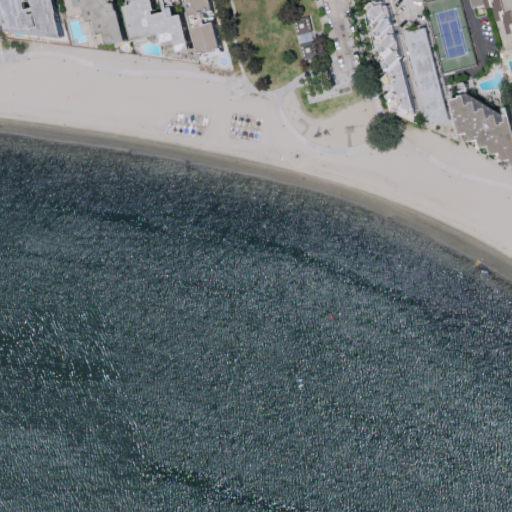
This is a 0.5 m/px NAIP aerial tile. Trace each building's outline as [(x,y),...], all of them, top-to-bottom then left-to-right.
[(5,0),(13,31),(71,39),(60,0),(5,0)] [(117,39),(104,0),(69,0),(67,15),(68,15),(85,19),(88,31),(95,32),(99,45),(117,39)] [(117,44),(135,42),(121,0),(81,0),(83,7),(91,6),(93,21),(101,19),(104,32),(112,32),(117,44)] [(142,41),(167,35),(170,46),(183,44),(186,53),(200,50),(189,14),(181,16),(180,7),(175,8),(174,1),(179,1),(178,0),(141,0),(142,3),(132,6),(142,41)] [(205,7),(203,0),(180,0),(185,13),(205,7)] [(208,55),(228,49),(221,21),(214,25),(212,18),(219,15),(215,0),(192,0),(197,18),(201,16),(203,20),(208,18),(209,21),(204,23),(204,29),(200,29),(208,55)] [(511,0),(468,0),(470,4),(486,5),(489,20),(498,18),(504,46),(511,44),(511,0)] [(371,2),(375,1),(377,2),(381,2),(384,5),(387,5),(402,57),(383,74),(365,7),(371,2)] [(207,16),(195,17),(195,24),(187,25),(189,50),(209,49),(207,16)] [(297,21),(300,36),(316,33),(311,17),(297,21)] [(449,120),(432,125),(431,122),(405,31),(426,27),(449,120)] [(303,45),(317,42),(321,57),(306,60),(303,45)] [(389,105),(394,108),(393,111),(411,123),(416,115),(400,61),(381,80),(389,105)] [(511,170),(511,132),(506,108),(502,108),(502,115),(466,94),(457,97),(457,99),(449,102),(458,135),(466,135),(468,142),(476,141),(479,150),(487,147),(489,156),(499,154),(502,163),(509,161),(511,170)]
